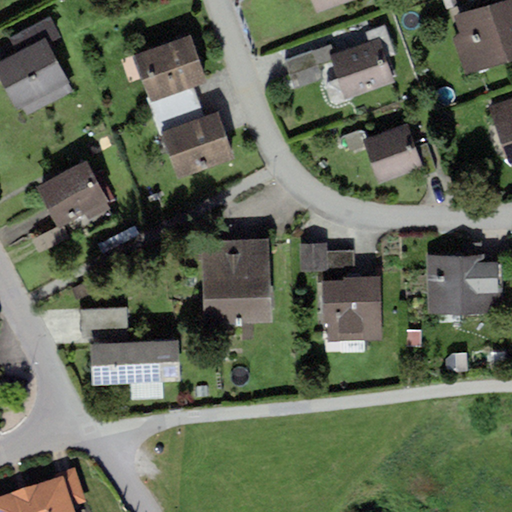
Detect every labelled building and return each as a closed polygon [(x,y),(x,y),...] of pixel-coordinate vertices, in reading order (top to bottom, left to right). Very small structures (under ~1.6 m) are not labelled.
[(309,0),(315,14),(350,0),(309,0)] [(511,0),(505,0),(454,17),(461,36),(453,38),(465,74),(511,58),(511,0)] [(9,38),(17,52),(44,37),(48,43),(60,37),(49,17),(9,38)] [(190,34),(135,54),(152,100),(192,85),(208,80),(190,34)] [(17,52),(0,60),(0,79),(17,111),(20,109),(24,118),(74,91),(48,43),(44,37),(17,52)] [(383,50),(335,67),(348,103),(396,86),(383,50)] [(165,135),(205,120),(192,85),(152,100),(165,135)] [(511,97),(488,107),(508,164),(511,167),(511,97)] [(205,120),(165,135),(182,182),(237,162),(220,114),(205,120)] [(414,131),(370,145),(382,185),(427,170),(414,131)] [(85,160),(36,187),(57,227),(62,224),(107,200),(85,160)] [(57,227),(32,240),(40,254),(70,239),(62,224),(57,227)] [(269,238),(201,241),(203,323),(272,321),(269,238)] [(326,244),(300,245),(301,274),(354,272),(353,251),(326,253),(326,244)] [(487,258),(428,260),(430,316),(498,314),(496,269),(487,270),(487,258)] [(379,278),(324,280),(326,342),(381,340),(379,278)] [(114,337),(112,307),(79,309),(81,339),(114,337)] [(114,343),(89,344),(91,384),(180,379),(177,340),(128,343),(126,307),(112,307),(114,337),(114,343)] [(0,511),(72,511),(86,507),(74,472),(61,476),(63,483),(0,504),(0,511)]
